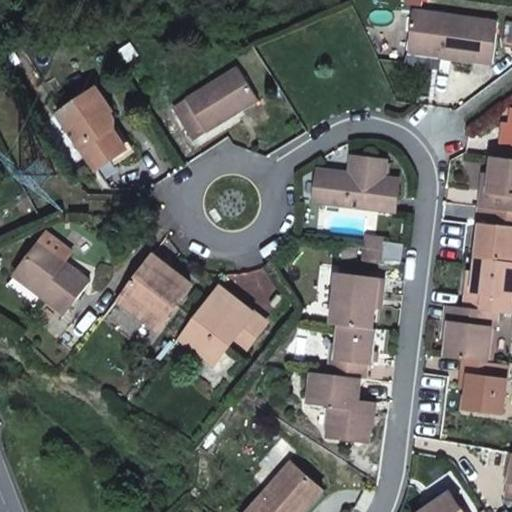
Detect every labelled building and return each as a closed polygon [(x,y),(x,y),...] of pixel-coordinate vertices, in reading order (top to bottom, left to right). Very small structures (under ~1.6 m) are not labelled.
[(498,22),(414,11),(409,53),(493,64),(498,22)] [(239,68),(187,99),(207,132),(259,101),(239,68)] [(97,89),(59,115),(97,171),(127,150),(113,129),(114,126),(114,125),(114,120),(113,118),(113,116),(110,114),(112,112),(97,89)] [(511,122),(511,125),(509,143),(501,142),(499,158),(511,159),(511,122)] [(511,125),(504,123),(501,142),(509,143),(511,125)] [(384,159),(350,154),(348,173),(343,176),(319,173),(316,202),(393,212),(397,178),(382,176),(384,159)] [(511,159),(499,158),(493,157),(489,192),(482,191),(480,207),(511,211),(511,159)] [(482,225),(478,258),(511,262),(511,211),(480,207),(478,224),(482,225)] [(74,252),(49,234),(42,243),(67,262),(74,252)] [(386,246),(384,260),(401,262),(403,244),(386,242),(386,246)] [(17,276),(67,314),(92,281),(67,262),(42,243),(17,276)] [(363,258),(384,260),(386,246),(365,243),(363,258)] [(159,330),(192,286),(153,255),(119,300),(159,330)] [(476,274),(474,292),(468,292),(466,308),(488,311),(496,312),(511,313),(511,262),(478,258),(476,274)] [(380,279),(339,274),(333,324),(342,325),(374,329),(380,279)] [(476,274),(470,274),(468,292),(474,292),(476,274)] [(267,323),(219,287),(180,338),(201,353),(210,340),(225,351),(234,340),(246,350),(267,323)] [(451,323),(448,340),(446,357),(466,360),(489,362),(494,327),(486,326),(488,311),(466,308),(448,306),(446,322),(451,323)] [(496,312),(488,311),(486,326),(494,327),(496,312)] [(342,325),(337,360),(332,359),(330,375),(362,379),(366,380),(368,365),(373,365),(378,330),(374,329),(342,325)] [(210,340),(201,353),(215,364),(225,351),(210,340)] [(470,375),(466,410),(504,415),(509,378),(496,377),(498,363),(489,362),(466,360),(464,374),(470,375)] [(330,375),(312,373),(309,404),(331,407),(328,428),(339,429),(348,441),(370,444),(374,411),(359,409),(360,401),(362,379),(330,375)] [(375,402),(360,401),(359,409),(374,411),(375,402)] [(339,429),(328,428),(327,439),(348,441),(339,429)] [(502,499),(511,501),(511,454),(510,455),(502,499)] [(305,511),(324,491),(289,461),(244,511),(305,511)] [(441,503),(429,511),(427,511),(466,511),(454,494),(441,503)] [(429,511),(441,503),(438,498),(425,506),(429,511)]
